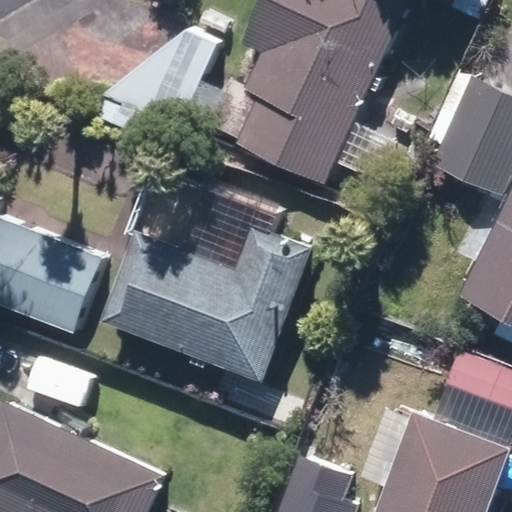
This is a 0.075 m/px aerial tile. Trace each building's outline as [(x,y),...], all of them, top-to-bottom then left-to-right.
[(350,173),(431,0),(287,0),(255,68),(264,72),(240,122),(350,173)] [(511,90),(492,82),(463,145),(511,167),(511,90)] [(1,220),(0,223),(0,305),(65,332),(95,258),(1,220)] [(136,243),(104,324),(258,384),(314,242),(256,220),(232,281),(136,243)] [(511,288),(511,234),(490,278),(511,288)] [(101,375),(42,353),(29,389),(87,411),(101,375)] [(29,402),(0,463),(0,479),(71,511),(148,511),(170,467),(29,402)] [(484,511),(507,458),(415,422),(379,511),(484,511)] [(277,511),(349,511),(352,504),(337,498),(345,474),(297,457),(277,511)]
